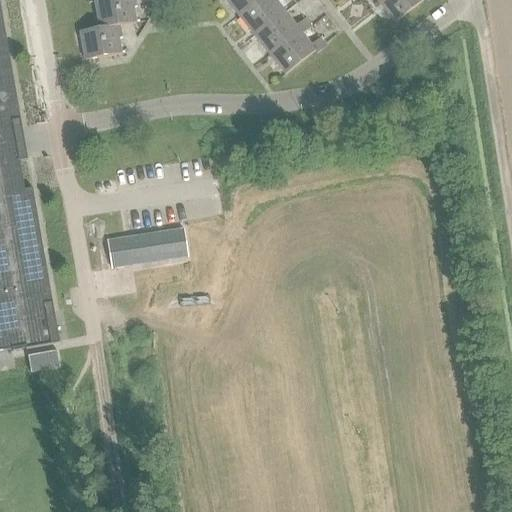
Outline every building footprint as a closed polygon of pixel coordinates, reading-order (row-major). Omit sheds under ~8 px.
[(134,0),(107,0),(94,2),(99,29),(99,30),(119,26),(119,27),(139,23),(134,0)] [(224,0),(239,18),(261,0),(224,0)] [(261,0),(239,18),(254,37),(285,13),(274,0),(261,0)] [(385,0),(380,5),(395,24),(425,0),(427,3),(430,0),(385,0)] [(285,13),(254,37),(270,57),(300,33),(302,35),(311,29),(304,21),(296,27),(285,13)] [(0,350),(26,346),(27,349),(50,345),(45,313),(52,312),(30,192),(23,193),(18,163),(12,130),(20,129),(0,18),(0,350)] [(99,29),(80,33),(85,62),(124,54),(119,27),(119,26),(99,30),(99,29)] [(300,33),(270,57),(285,76),(315,52),(317,55),(326,48),(320,40),(311,47),(302,35),(300,33)] [(182,230),(106,242),(111,271),(187,259),(182,230)] [(57,352),(27,358),(30,375),(60,369),(57,352)]
